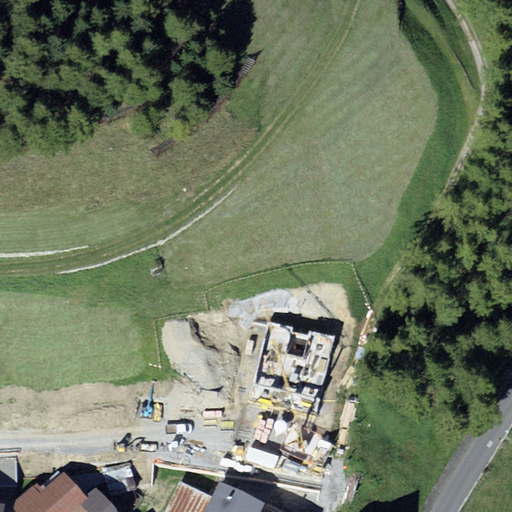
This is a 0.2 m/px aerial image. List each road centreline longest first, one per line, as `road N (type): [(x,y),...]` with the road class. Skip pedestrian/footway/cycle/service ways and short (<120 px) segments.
road 1 (track): [(445,0),(471,42),(477,121),(430,223),(381,291),(351,382)]
road 2 (track): [(351,382),(317,409),(240,431),(0,446)]
road 3 (residential): [(511,392),(438,511)]
road 4 (track): [(320,511),(351,382)]
